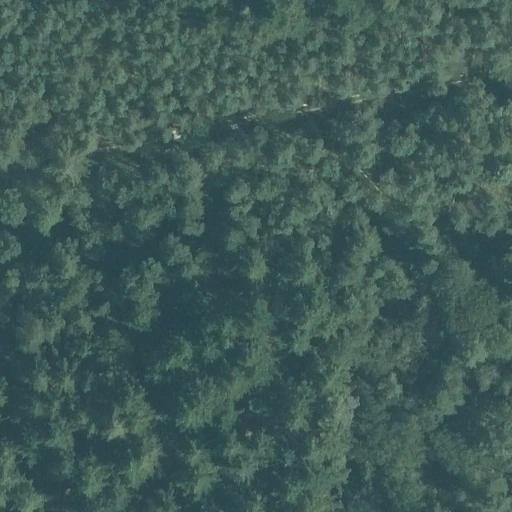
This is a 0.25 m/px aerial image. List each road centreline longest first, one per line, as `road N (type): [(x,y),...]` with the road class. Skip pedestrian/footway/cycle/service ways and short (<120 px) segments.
road 1 (track): [(0,162),(511,69)]
road 2 (track): [(0,333),(105,511)]
